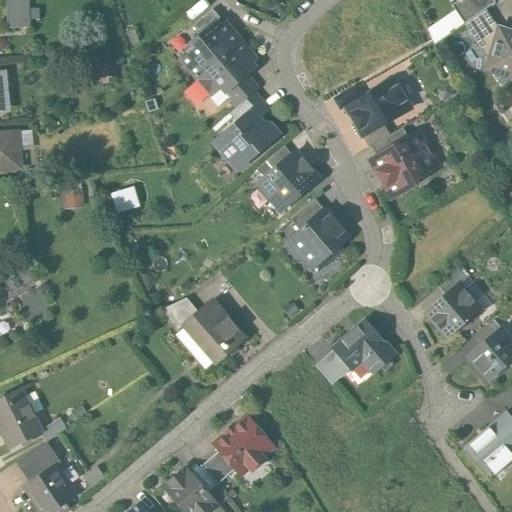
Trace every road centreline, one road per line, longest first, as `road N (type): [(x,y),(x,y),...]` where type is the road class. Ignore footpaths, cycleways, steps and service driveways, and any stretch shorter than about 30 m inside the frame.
road 1 (residential): [(371,279),(84,511)]
road 2 (residential): [(323,0),(285,47),(286,71),(335,149),(376,239),(371,279)]
road 3 (residential): [(371,279),(429,375),(430,428)]
